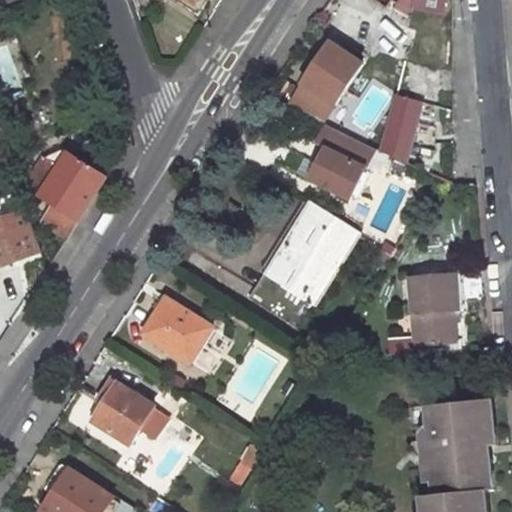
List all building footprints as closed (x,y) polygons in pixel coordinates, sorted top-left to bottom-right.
[(169,0),(169,1),(197,18),(208,0),(169,0)] [(397,0),(395,4),(411,14),(413,0),(397,0)] [(363,62),(327,40),(289,101),(325,123),(363,62)] [(423,102),(395,95),(379,150),(408,164),(423,102)] [(10,125),(0,128),(0,143),(6,161),(21,156),(10,125)] [(347,200),(364,164),(322,143),(304,179),(347,200)] [(37,203),(52,212),(40,229),(64,245),(100,188),(62,164),(56,174),(42,165),(27,190),(27,195),(37,201),(37,203)] [(276,270),(271,266),(253,295),(301,326),(360,234),(316,207),(276,270)] [(22,216),(0,224),(0,270),(36,257),(22,216)] [(448,276),(402,279),(406,349),(447,347),(446,325),(446,315),(450,315),(448,276)] [(214,331),(166,300),(142,336),(190,367),(214,331)] [(153,408),(113,384),(90,421),(130,445),(153,408)] [(480,511),(479,495),(486,493),(481,450),(488,450),(483,404),(429,410),(431,429),(424,429),(416,444),(408,445),(402,452),(417,466),(426,465),(430,499),(422,500),(422,511),(480,511)] [(251,448),(242,464),(252,470),(262,454),(251,448)] [(102,511),(111,499),(65,468),(49,492),(54,496),(43,511),(102,511)]
